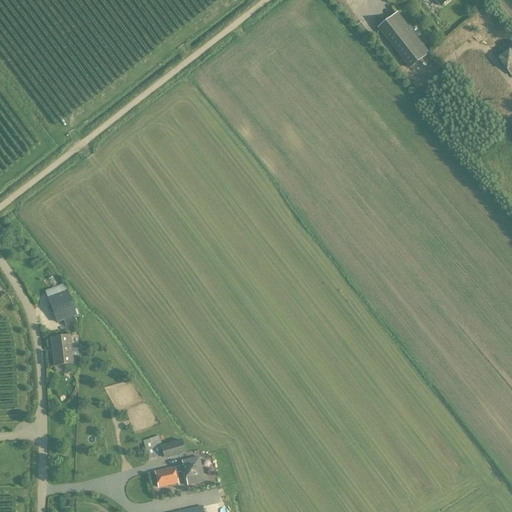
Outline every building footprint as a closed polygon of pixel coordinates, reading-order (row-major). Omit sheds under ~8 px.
[(396,13),(377,28),(408,67),(427,53),(396,13)] [(511,41),(494,54),(511,76),(511,41)] [(76,316),(67,293),(65,285),(63,285),(45,291),(48,300),(57,323),(63,320),(65,326),(76,323),(74,317),(76,316)] [(72,364),(71,356),(79,355),(78,348),(71,349),(69,336),(51,338),(54,366),(72,364)] [(185,454),(181,440),(160,447),(163,460),(185,454)] [(184,459),(185,481),(203,481),(202,458),(184,459)] [(177,483),(173,468),(155,472),(158,488),(177,483)]
